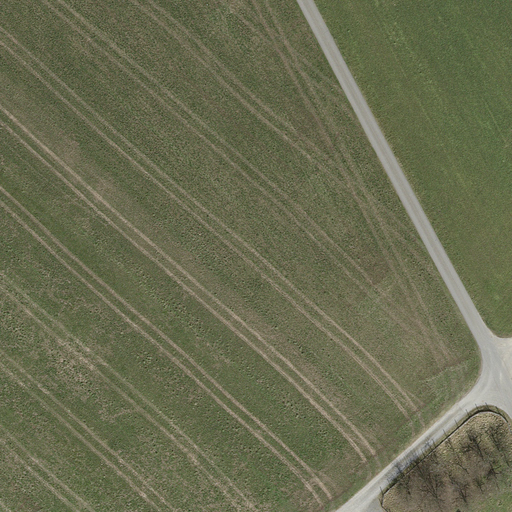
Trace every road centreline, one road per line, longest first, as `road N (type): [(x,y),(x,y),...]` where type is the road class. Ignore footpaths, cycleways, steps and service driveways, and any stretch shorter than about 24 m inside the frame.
road 1 (track): [(304,0),(500,376)]
road 2 (track): [(344,511),(500,376)]
